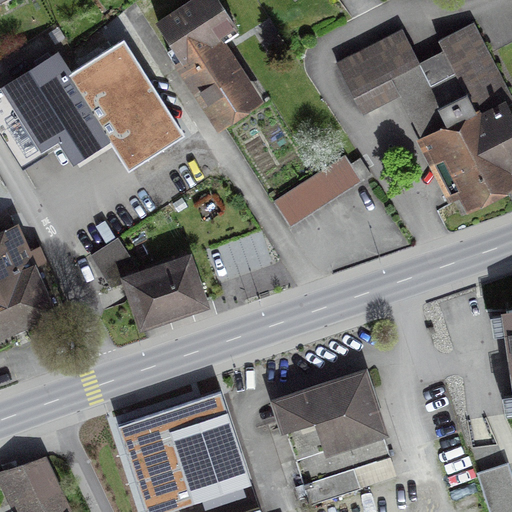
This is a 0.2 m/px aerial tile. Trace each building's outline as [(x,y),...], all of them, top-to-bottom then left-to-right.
[(221,0),(201,0),(165,25),(187,58),(177,65),(226,137),(269,108),(224,42),(242,30),(221,0)] [(397,95),(460,214),(508,185),(511,187),(511,104),(507,96),(472,23),(438,39),(442,48),(419,59),(405,29),(373,44),(384,68),(347,85),(360,113),(397,95)] [(50,57),(0,90),(0,131),(23,167),(61,141),(77,164),(162,106),(119,42),(64,78),(50,57)] [(346,161),(279,204),(294,229),(362,185),(346,161)] [(22,228),(0,237),(0,344),(61,317),(22,228)] [(196,257),(129,281),(147,334),(215,310),(196,257)] [(397,460),(369,373),(280,402),(307,488),(397,460)] [(220,390),(117,424),(145,511),(148,511),(249,479),(220,390)] [(511,416),(487,421),(491,449),(511,445),(511,416)] [(73,511),(50,460),(0,477),(0,511),(73,511)]
